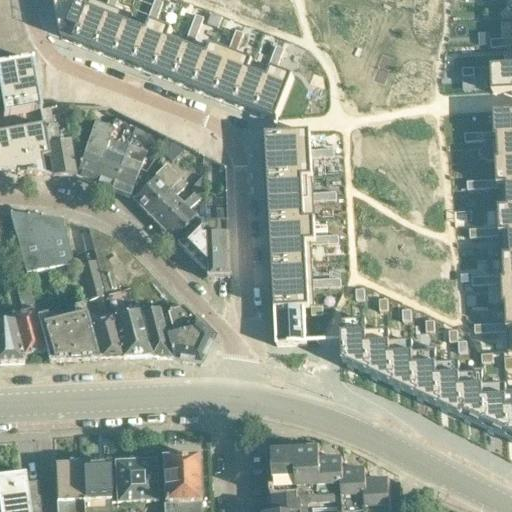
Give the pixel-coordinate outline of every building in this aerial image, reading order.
[(78,0),(68,0),(55,2),(61,37),(76,43),(92,1),(91,1),(89,5),(78,1),(78,0)] [(119,0),(111,0),(108,8),(112,9),(116,11),(120,0),(119,0)] [(92,1),(76,43),(96,51),(112,9),(108,8),(92,1)] [(156,2),(152,13),(160,16),(164,5),(156,2)] [(112,9),(96,51),(116,58),(132,17),(116,11),(112,9)] [(152,13),(148,23),(151,25),(152,25),(156,27),(160,16),(152,13)] [(132,17),(116,58),(136,66),(152,25),(151,25),(150,29),(131,22),(133,17),(132,17)] [(197,18),(193,29),(201,32),(205,21),(197,18)] [(152,25),(136,66),(156,74),(173,33),(156,27),(152,25)] [(193,29),(189,39),(197,42),(201,32),(193,29)] [(173,33),(156,74),(177,82),(191,45),(172,38),(173,33)] [(237,33),(233,44),(241,47),(245,37),(237,33)] [(511,41),(503,42),(503,51),(511,50),(511,41)] [(503,42),(492,43),(492,51),(503,51),(503,42)] [(233,44),(229,55),(233,56),(237,58),(241,47),(233,44)] [(191,45),(177,82),(197,90),(213,48),(212,48),(210,53),(191,45)] [(213,48),(197,90),(217,98),(233,56),(229,55),(213,48)] [(277,49),(273,60),(281,63),(285,52),(277,49)] [(233,56),(217,98),(237,105),(253,64),(237,58),(233,56)] [(273,60),(269,70),(273,72),(277,73),(281,63),(273,60)] [(32,61),(0,67),(0,100),(3,118),(41,112),(32,61)] [(253,64),(237,105),(257,113),(273,72),(269,70),(253,64)] [(511,68),(492,70),(493,96),(511,95),(511,68)] [(475,71),(463,71),(464,80),(475,79),(475,71)] [(273,72),(257,113),(278,121),(294,80),(277,73),(273,72)] [(51,111),(42,113),(44,126),(53,179),(75,180),(70,144),(70,143),(57,145),(54,126),(51,111)] [(511,113),(494,115),(496,140),(511,138),(511,113)] [(86,149),(70,144),(75,180),(93,187),(105,155),(113,130),(95,124),(86,149)] [(44,126),(27,129),(36,178),(45,178),(53,179),(44,126)] [(127,127),(121,142),(129,145),(128,147),(135,130),(127,127)] [(27,129),(9,133),(17,176),(17,177),(36,178),(27,129)] [(128,147),(111,193),(129,200),(139,172),(145,155),(143,155),(150,138),(135,130),(128,147)] [(0,174),(17,176),(9,133),(0,134),(0,174)] [(277,137),(267,137),(268,160),(312,158),(311,135),(277,137)] [(488,136),(477,137),(477,145),(487,145),(489,144),(488,140),(488,136)] [(477,137),(466,137),(466,146),(477,145),(477,137)] [(489,144),(487,145),(488,164),(497,164),(511,163),(511,138),(496,140),(488,140),(489,144)] [(105,155),(93,187),(111,193),(128,147),(120,144),(115,159),(105,155)] [(173,144),(164,156),(171,164),(186,151),(173,144)] [(335,152),(324,153),(324,161),(335,161),(335,152)] [(324,153),(312,154),(313,162),(324,161),(324,153)] [(312,158),(268,160),(269,182),(313,179),(312,158)] [(511,163),(497,164),(498,188),(511,187),(511,163)] [(158,176),(133,202),(146,216),(180,181),(167,168),(158,176)] [(203,178),(189,192),(194,195),(200,201),(203,201),(203,178)] [(313,179),(269,182),(270,203),(315,201),(313,179)] [(180,181),(146,216),(160,229),(183,205),(176,199),(187,188),(180,181)] [(479,184),(468,185),(468,193),(480,193),(479,184)] [(491,184),(479,184),(480,193),(491,192),(491,184)] [(511,187),(498,188),(498,189),(501,189),(502,211),(499,211),(499,212),(511,211),(511,187)] [(183,205),(160,229),(173,242),(174,242),(196,219),(189,212),(200,201),(194,195),(183,206),(183,205)] [(337,195),(326,196),(326,205),(337,204),(337,195)] [(326,196),(314,197),(315,205),(326,205),(326,196)] [(315,201),(270,203),(271,225),(316,222),(315,201)] [(205,223),(205,228),(207,276),(207,280),(229,279),(227,210),(216,210),(216,223),(205,223)] [(511,211),(499,212),(500,236),(511,235),(511,211)] [(15,241),(9,217),(0,216),(0,229),(1,244),(15,241)] [(46,251),(39,220),(27,218),(27,219),(9,217),(15,241),(16,241),(26,277),(62,271),(57,248),(46,251)] [(73,268),(62,224),(62,223),(41,221),(41,220),(39,220),(46,251),(57,248),(62,271),(73,268)] [(200,222),(177,245),(207,276),(205,228),(200,222)] [(316,222),(271,225),(272,246),(317,244),(316,222)] [(128,274),(123,250),(118,245),(89,231),(90,236),(89,236),(93,252),(94,252),(94,255),(102,286),(129,281),(128,274)] [(493,232),(482,233),(482,241),(494,240),(493,232)] [(482,233),(470,233),(471,242),(482,241),(482,233)] [(511,235),(500,236),(502,260),(511,259),(511,235)] [(328,239),(317,240),(317,248),(328,248),(328,239)] [(339,239),(328,239),(328,248),(340,247),(339,239)] [(317,244),(272,246),(274,268),(313,266),(312,245),(317,245),(317,244)] [(159,319),(182,311),(181,310),(123,250),(128,274),(129,281),(150,360),(171,363),(159,319)] [(123,361),(102,286),(94,255),(86,257),(88,266),(76,268),(85,305),(95,303),(99,317),(88,320),(87,321),(98,363),(123,361)] [(511,259),(502,260),(504,260),(505,282),(503,283),(503,284),(511,283),(511,259)] [(313,266),(274,268),(275,289),(314,287),(313,266)] [(484,280),(473,281),(473,290),(485,289),(484,280)] [(496,280),(484,280),(485,289),(496,288),(496,280)] [(150,360),(129,281),(102,286),(123,361),(150,360)] [(330,282),(319,283),(319,291),(330,291),(330,282)] [(341,282),(330,282),(330,291),(342,290),(341,282)] [(511,283),(503,284),(504,308),(511,307),(511,283)] [(12,317),(14,326),(23,359),(45,354),(33,312),(35,311),(28,286),(16,288),(23,314),(12,317)] [(314,287),(275,289),(276,311),(306,309),(306,310),(315,310),(314,287)] [(365,292),(357,293),(357,304),(365,304),(365,292)] [(388,302),(380,303),(381,314),(389,314),(388,302)] [(87,321),(88,320),(84,307),(74,309),(76,319),(49,326),(47,316),(37,319),(46,353),(50,365),(98,363),(87,321)] [(306,309),(276,311),(278,349),(308,347),(306,310),(306,309)] [(323,309),(312,310),(313,319),(324,318),(323,309)] [(213,340),(182,311),(159,319),(171,363),(200,368),(213,340)] [(412,313),(403,314),(404,325),(412,325),(412,313)] [(367,323),(342,324),(343,344),(344,364),(345,365),(368,375),(366,335),(367,335),(367,323)] [(435,324),(427,324),(427,336),(436,335),(435,324)] [(23,359),(14,326),(0,326),(0,367),(25,367),(23,359)] [(498,327),(487,328),(487,336),(498,336),(498,327)] [(487,328),(475,328),(476,337),(487,336),(487,328)] [(367,335),(366,335),(368,375),(392,386),(389,345),(391,345),(390,333),(367,335)] [(458,334),(450,334),(450,346),(459,345),(458,334)] [(391,345),(389,345),(392,386),(415,397),(413,351),(414,351),(413,344),(391,345)] [(467,345),(459,346),(460,357),(468,356),(467,345)] [(414,351),(413,351),(415,397),(438,408),(436,367),(437,367),(436,350),(414,351)] [(494,357),(483,358),(483,366),(494,366),(494,357)] [(437,367),(436,367),(438,408),(462,419),(459,373),(460,373),(460,366),(437,367)] [(460,373),(459,373),(462,419),(485,429),(483,389),(484,389),(483,372),(460,373)] [(484,389),(483,389),(485,429),(508,440),(506,399),(508,399),(507,388),(484,389)] [(273,511),(309,511),(309,510),(344,508),(344,511),(392,511),(391,485),(379,486),(378,479),(368,480),(368,474),(355,475),(355,469),(345,469),(345,463),(331,464),(331,458),(321,458),(321,452),(273,455),(275,493),(273,493),(273,511)] [(192,460),(162,462),(164,511),(200,511),(198,465),(192,460)] [(69,466),(54,467),(56,511),(83,511),(82,466),(81,466),(79,466),(78,462),(69,463),(69,466)] [(83,466),(82,466),(83,511),(111,511),(109,464),(96,465),(93,462),(86,462),(83,466)] [(156,462),(115,464),(117,506),(158,504),(156,462)] [(26,476),(0,478),(0,511),(40,511),(39,483),(27,485),(26,476)]
